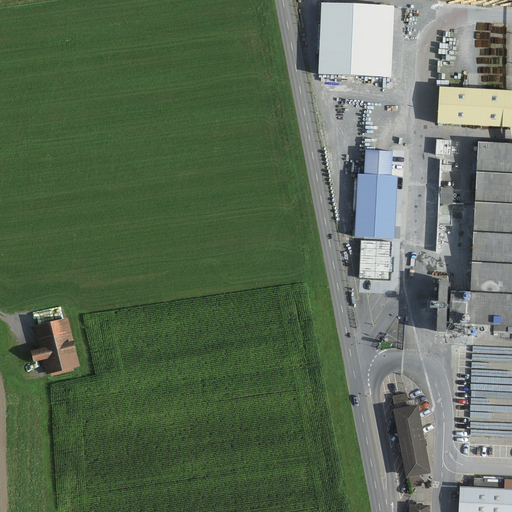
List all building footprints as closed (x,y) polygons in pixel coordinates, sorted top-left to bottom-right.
[(322,75),(405,80),(409,11),(327,6),(322,75)] [(511,128),(511,93),(442,89),(439,124),(511,128)] [(511,147),(481,145),(471,322),(511,324),(511,147)] [(355,235),(392,238),(397,175),(359,172),(355,235)] [(429,202),(440,202),(440,221),(451,221),(452,187),(429,186),(429,202)] [(44,326),(54,368),(82,362),(73,320),(44,326)] [(418,408),(394,413),(407,480),(431,476),(418,408)] [(475,489),(462,489),(460,511),(511,511),(511,482),(476,481),(475,489)]
